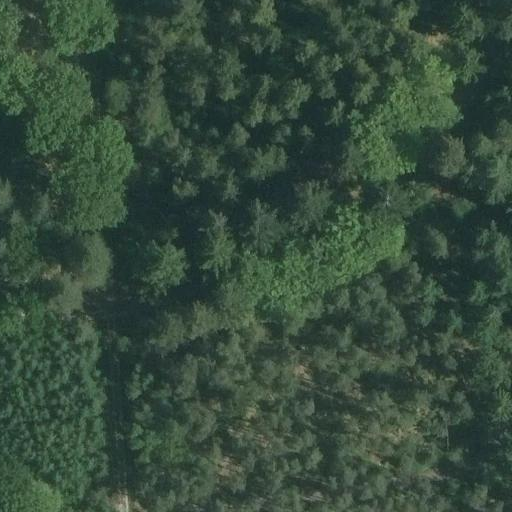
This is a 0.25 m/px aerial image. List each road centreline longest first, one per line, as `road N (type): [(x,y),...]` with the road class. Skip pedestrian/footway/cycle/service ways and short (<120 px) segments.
road 1 (track): [(0,338),(104,324),(244,281),(336,229),(434,145),(511,55)]
road 2 (track): [(83,0),(120,511)]
road 3 (unknown): [(511,429),(504,448),(458,478),(261,511)]
